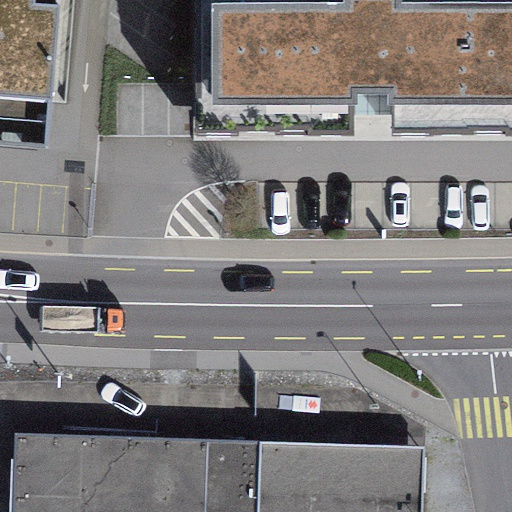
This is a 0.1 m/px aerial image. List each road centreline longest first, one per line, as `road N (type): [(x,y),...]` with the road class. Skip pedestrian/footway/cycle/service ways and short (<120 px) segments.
road 1 (primary): [(485,305),(0,295)]
road 2 (residential): [(485,305),(511,487)]
